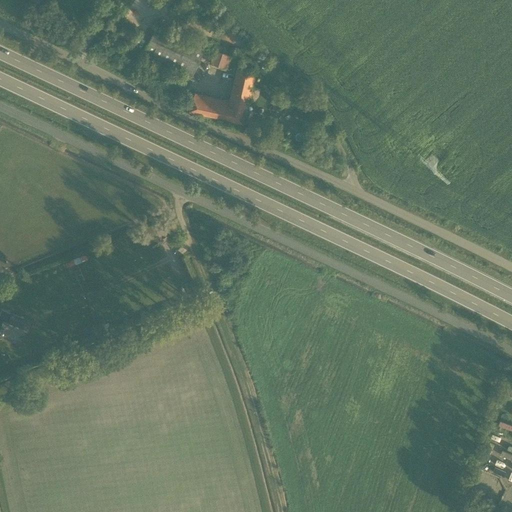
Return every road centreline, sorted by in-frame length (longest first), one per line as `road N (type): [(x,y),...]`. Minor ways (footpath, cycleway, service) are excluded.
road 1 (unclassified): [(511,352),(0,107)]
road 2 (primary): [(0,80),(511,324)]
road 3 (unclassified): [(511,269),(0,25)]
road 4 (primary): [(511,296),(0,52)]
